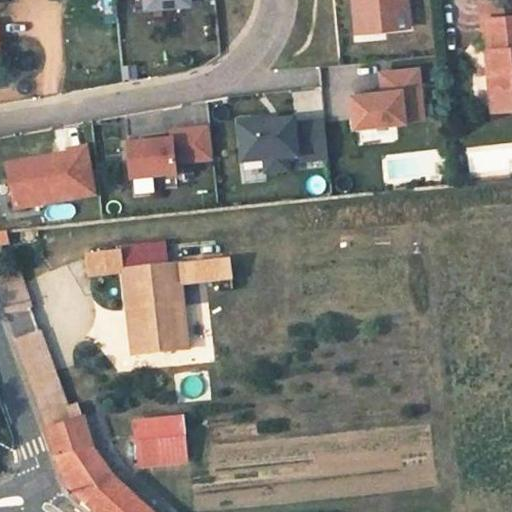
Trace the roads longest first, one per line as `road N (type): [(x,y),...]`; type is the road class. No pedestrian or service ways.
road 1 (residential): [(207,84),(0,122)]
road 2 (unclassified): [(0,355),(28,441),(33,498)]
